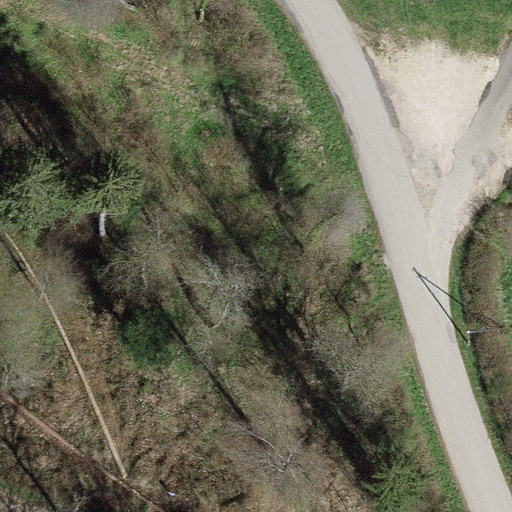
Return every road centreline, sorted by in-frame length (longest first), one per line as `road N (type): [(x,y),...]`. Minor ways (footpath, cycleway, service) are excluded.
road 1 (unclassified): [(308,0),(367,120),(413,266)]
road 2 (unclassified): [(413,266),(493,511)]
road 3 (unclassified): [(511,95),(413,266)]
